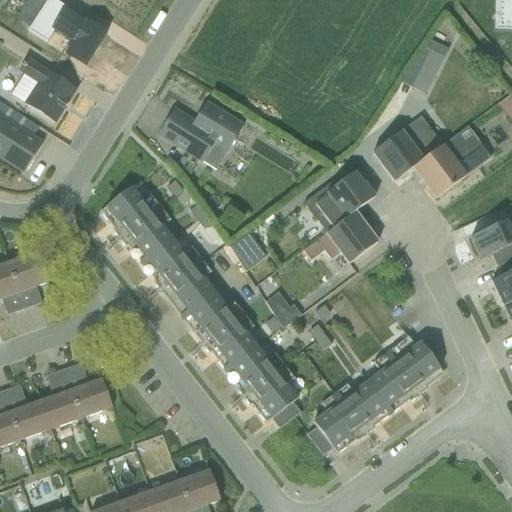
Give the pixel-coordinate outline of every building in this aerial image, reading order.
[(511,0),(492,0),(492,36),(511,37),(509,73),(511,76),(511,0)] [(55,6),(34,40),(83,71),(105,38),(55,6)] [(59,128),(81,95),(29,60),(7,93),(59,128)] [(161,139),(221,173),(247,128),(187,93),(161,139)] [(511,120),(507,111),(499,115),(510,134),(511,132),(511,120)] [(0,160),(27,177),(47,143),(0,115),(0,160)] [(401,170),(435,147),(415,118),(361,153),(382,182),(401,170)] [(424,202),(484,162),(460,129),(435,147),(401,170),(424,202)] [(363,216),(382,203),(358,174),(307,210),(329,239),(363,216)] [(109,211),(121,227),(150,204),(138,189),(109,211)] [(121,227),(133,243),(163,220),(150,204),(121,227)] [(386,250),(363,216),(329,239),(356,272),(386,250)] [(133,243),(146,259),(175,236),(163,220),(133,243)] [(494,270),(511,261),(511,241),(504,225),(468,243),(478,264),(489,260),(494,270)] [(146,259),(158,274),(187,252),(175,236),(146,259)] [(158,274),(170,290),(200,267),(187,252),(158,274)] [(27,299),(57,288),(46,255),(16,266),(27,299)] [(488,286),(501,311),(511,305),(511,261),(494,270),(499,281),(488,286)] [(0,308),(27,299),(16,266),(0,271),(0,308)] [(170,290),(183,306),(212,283),(200,267),(170,290)] [(183,306),(195,322),(224,299),(212,283),(183,306)] [(265,291),(252,302),(274,325),(286,314),(265,291)] [(195,322),(207,337),(236,315),(224,299),(195,322)] [(511,305),(501,311),(511,334),(511,305)] [(207,337),(220,353),(249,331),(236,315),(207,337)] [(270,326),(262,315),(252,324),(260,334),(270,326)] [(220,353),(232,369),(261,346),(249,331),(220,353)] [(410,402),(449,372),(421,336),(383,366),(410,402)] [(232,369),(244,385),(273,362),(261,346),(232,369)] [(244,385),(257,401),(286,378),(273,362),(244,385)] [(410,402),(383,366),(349,391),(376,427),(410,402)] [(257,401),(269,416),(298,394),(286,378),(257,401)] [(87,422),(118,411),(107,383),(77,394),(87,422)] [(0,402),(10,400),(6,387),(0,388),(0,402)] [(337,457),(376,427),(349,391),(310,421),(337,457)] [(56,434),(87,422),(77,394),(46,406),(56,434)] [(269,416),(281,432),(310,410),(298,394),(269,416)] [(26,445),(56,434),(46,406),(15,417),(26,445)] [(0,454),(26,445),(15,417),(0,422),(0,454)] [(195,511),(211,511),(227,507),(216,475),(186,486),(195,511)] [(162,511),(195,511),(186,486),(156,496),(162,511)] [(128,511),(162,511),(156,496),(127,507),(128,511)]
